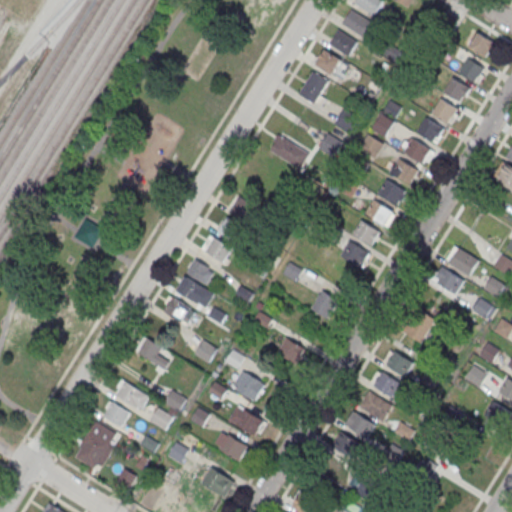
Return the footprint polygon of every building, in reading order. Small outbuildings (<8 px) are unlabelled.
[(379,0),(358,0),(356,4),(374,16),(383,2),(379,0)] [(392,0),(404,10),(412,0),(392,0)] [(351,10),(343,24),(371,41),(380,27),(351,10)] [(445,11),(437,25),(451,34),(460,20),(445,11)] [(339,30),(330,44),(349,55),(357,42),(339,30)] [(497,42),(479,31),(469,46),(488,57),(497,42)] [(326,50),(317,65),(333,75),(342,60),(326,50)] [(468,59),(460,73),(479,85),(487,71),(468,59)] [(313,72),(300,94),(315,104),(329,81),(313,72)] [(453,78),(444,92),(460,102),(464,97),(466,98),(472,89),(453,78)] [(396,117),(402,107),(391,99),(384,109),(396,117)] [(441,99),(433,113),(452,124),(460,111),(441,99)] [(344,109),(336,123),(350,132),(359,118),(344,109)] [(380,114),(372,128),(386,137),(395,123),(380,114)] [(426,118),(418,131),(437,143),(445,129),(426,118)] [(327,135),(319,149),(333,158),(342,144),(327,135)] [(369,135),(361,149),(375,158),(383,144),(369,135)] [(282,137),(310,154),(301,170),(270,151),(276,141),(279,143),(282,137)] [(413,138),(404,152),(423,164),(431,150),(413,138)] [(400,159),(391,173),(410,185),(419,171),(400,159)] [(352,197),(360,184),(343,173),(335,185),(352,197)] [(387,180),(379,194),(398,205),(406,191),(387,180)] [(239,196),(230,209),(249,221),(258,207),(239,196)] [(376,200),(367,214),(386,225),(394,212),(376,200)] [(86,219),(97,226),(104,230),(96,243),(94,247),(76,236),(78,232),(86,219)] [(227,219),(218,232),(237,244),(245,230),(227,219)] [(362,220),(353,234),(372,245),(380,232),(362,220)] [(213,237),(205,251),(224,262),(232,249),(213,237)] [(350,241),(342,255),(360,267),(369,253),(350,241)] [(460,249),(452,262),(471,274),(479,260),(460,249)] [(511,259),(511,269),(508,276),(494,268),(503,254),(511,259)] [(196,260),(188,273),(207,285),(215,271),(196,260)] [(292,262),(284,274),(296,282),(304,269),(292,262)] [(446,269),(437,283),(456,294),(465,281),(446,269)] [(187,277),(179,291),(206,308),(215,294),(187,277)] [(506,285),(498,298),(484,290),(493,277),(506,285)] [(242,286),(236,295),(249,302),(254,294),(242,286)] [(311,309),(329,318),(340,298),(322,289),(311,309)] [(174,298),(166,312),(185,323),(193,309),(174,298)] [(494,306),(486,319),(473,311),(481,298),(494,306)] [(215,307),(209,316),(222,324),(227,315),(215,307)] [(436,318),(415,307),(402,331),(423,342),(436,318)] [(511,323),(511,331),(507,339),(494,331),(502,318),(511,323)] [(145,337),(137,351),(155,362),(164,348),(145,337)] [(287,339),(278,352),(297,364),(305,350),(287,339)] [(203,341),(195,354),(209,363),(218,349),(203,341)] [(502,350),(488,342),(480,356),(493,364),(502,350)] [(234,349),(226,362),(239,369),(246,357),(234,349)] [(395,352),(387,365),(406,377),(414,363),(395,352)] [(466,378),(479,388),(489,374),(475,364),(466,378)] [(383,372),(374,386),(393,397),(401,384),(383,372)] [(248,373),(237,391),(255,402),(266,384),(248,373)] [(511,399),(500,392),(509,378),(511,379),(511,399)] [(127,382),(118,396),(137,407),(146,394),(127,382)] [(216,382),(210,393),(222,400),(229,390),(216,382)] [(173,390),(165,404),(179,413),(188,399),(173,390)] [(370,392),(360,407),(384,422),(393,406),(370,392)] [(483,414),(502,427),(511,411),(493,399),(483,414)] [(112,401),(103,415),(122,427),(130,413),(112,401)] [(238,406),(230,420),(255,435),(264,422),(238,406)] [(463,414),(455,428),(441,420),(449,406),(463,414)] [(159,408),(151,422),(165,430),(174,417),(159,408)] [(199,408),(191,420),(204,428),(211,415),(199,408)] [(354,412),(346,425),(368,438),(376,425),(354,412)] [(120,433),(94,420),(76,457),(101,470),(120,433)] [(396,431),(409,438),(414,430),(401,423),(396,431)] [(342,432),(333,446),(352,458),(360,444),(342,432)] [(229,435),(221,449),(240,460),(248,447),(229,435)] [(177,443),(169,456),(181,463),(189,450),(177,443)] [(128,490),(138,475),(125,467),(116,482),(128,490)] [(212,468),(203,484),(226,498),(236,483),(212,468)] [(300,494),(319,505),(315,511),(298,511),(292,508),(300,494)] [(67,511),(47,503),(43,511),(67,511)]
